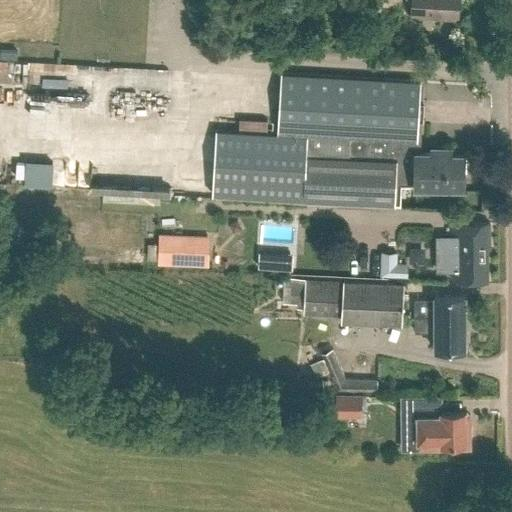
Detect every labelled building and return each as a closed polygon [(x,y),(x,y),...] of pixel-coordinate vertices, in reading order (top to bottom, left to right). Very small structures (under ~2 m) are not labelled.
[(412,0),(411,15),(456,18),(456,0),(412,0)] [(92,74),(79,74),(79,64),(34,63),(34,79),(92,80),(92,74)] [(0,80),(16,81),(16,70),(0,70),(0,80)] [(396,167),(417,167),(417,153),(420,80),(281,73),(278,133),(214,130),(211,195),(396,204),(396,203),(395,203),(396,187),(396,185),(396,167)] [(105,115),(104,133),(123,133),(123,115),(105,115)] [(434,154),(417,153),(417,167),(417,171),(416,186),(463,188),(463,177),(466,177),(467,162),(464,162),(464,156),(450,156),(451,148),(434,148),(434,154)] [(53,178),(53,157),(43,158),(44,179),(53,178)] [(69,185),(68,170),(55,171),(55,186),(69,185)] [(490,248),(490,222),(451,222),(451,237),(454,237),(454,280),(488,280),(488,248),(490,248)] [(214,267),(215,235),(161,234),(160,265),(214,267)] [(384,275),(401,275),(401,252),(384,251),(384,275)] [(287,278),(288,306),(310,305),(308,277),(287,278)] [(347,302),(405,300),(405,283),(346,285),(347,302)] [(466,348),(465,294),(434,295),(435,299),(414,299),(415,332),(435,331),(435,348),(466,348)] [(407,323),(407,301),(312,300),(311,321),(407,323)] [(320,377),(333,372),(328,357),(315,362),(320,377)] [(365,417),(366,406),(338,405),(338,417),(365,417)] [(470,448),(470,426),(465,426),(465,412),(441,412),(440,414),(417,415),(417,448),(470,448)]
